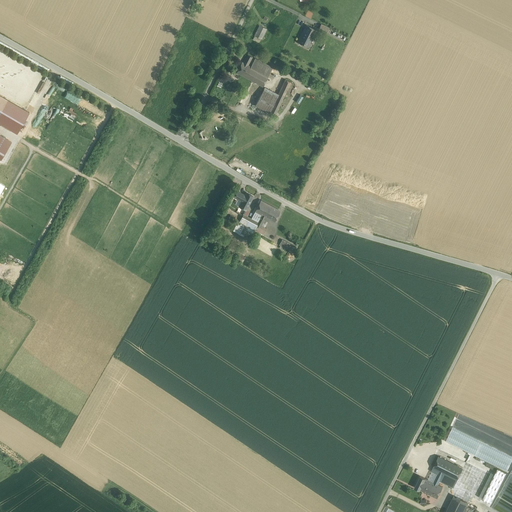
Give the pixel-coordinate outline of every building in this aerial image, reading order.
[(326,33),(329,27),(321,23),(319,29),(326,33)] [(306,24),(298,42),(308,47),(317,30),(306,24)] [(266,28),(260,25),(254,36),(261,39),(266,28)] [(248,54),(243,62),(248,65),(252,57),(248,54)] [(273,68),(255,58),(251,66),(265,74),(268,76),(271,72),(273,68)] [(243,62),(242,62),(236,72),(259,84),(265,74),(251,66),(248,65),(243,62)] [(268,76),(265,74),(259,84),(265,87),(272,91),(279,76),(271,72),(268,76)] [(278,94),(272,91),(264,109),(275,115),(291,82),(285,79),(278,94)] [(272,91),(265,87),(256,105),(264,109),(272,91)] [(73,91),(67,89),(49,128),(55,131),(73,91)] [(40,120),(51,96),(45,93),(34,117),(40,120)] [(34,134),(40,137),(58,103),(52,100),(34,134)] [(243,194),(237,191),(234,197),(240,200),(243,194)] [(245,195),(243,194),(240,200),(242,201),(239,206),(246,210),(253,196),(247,193),(247,192),(246,192),(246,193),(245,195)] [(280,211),(260,200),(255,211),(265,217),(263,221),(264,222),(265,220),(268,221),(269,219),(274,221),(280,211)] [(265,217),(255,211),(251,218),(243,214),(242,216),(243,216),(240,222),(247,226),(246,228),(252,231),(253,229),(254,230),(257,225),(260,227),(261,225),(263,221),(265,217)] [(238,221),(233,230),(242,235),(246,228),(247,226),(240,222),(238,221)] [(263,234),(265,231),(260,228),(261,225),(260,227),(257,225),(254,230),(263,234)] [(296,247),(282,239),(279,245),(288,249),(293,252),(295,247),(296,247)] [(242,255),(237,252),(234,257),(239,260),(242,255)] [(511,461),(511,455),(453,426),(449,434),(511,464),(511,461)] [(511,464),(449,434),(446,441),(507,471),(511,464)] [(506,472),(445,443),(442,449),(503,478),(506,472)] [(463,468),(438,456),(433,467),(433,468),(439,470),(444,473),(457,479),(463,468)] [(477,469),(471,484),(481,488),(484,479),(487,480),(489,474),(484,472),(477,469)] [(437,474),(433,482),(432,482),(427,493),(428,494),(437,498),(440,491),(446,494),(448,489),(438,484),(439,481),(444,473),(439,470),(437,474)] [(437,474),(432,471),(428,479),(432,482),(433,482),(437,474)] [(457,479),(444,473),(439,481),(453,488),(457,479)] [(428,479),(420,476),(414,487),(427,493),(432,482),(428,479)] [(462,511),(467,502),(454,496),(445,511),(462,511)]
